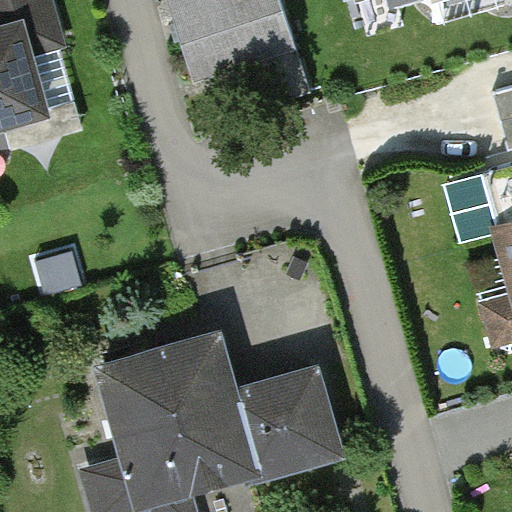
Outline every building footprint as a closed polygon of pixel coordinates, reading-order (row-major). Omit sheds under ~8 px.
[(0,0),(0,122),(49,109),(31,47),(70,36),(59,0),(0,0)] [(278,0),(170,0),(196,69),(291,35),(278,0)] [(365,0),(369,12),(418,0),(365,0)] [(511,91),(497,96),(511,148),(511,91)] [(511,212),(476,223),(511,345),(511,212)] [(215,316),(94,350),(137,499),(258,464),(215,316)] [(344,437),(319,338),(237,359),(262,458),(344,437)]
